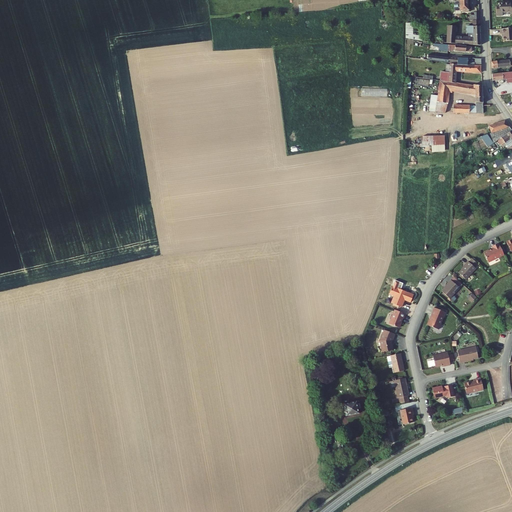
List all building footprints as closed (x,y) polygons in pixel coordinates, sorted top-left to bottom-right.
[(455,6),(455,13),(469,13),(469,0),(460,0),(461,6),(455,6)] [(511,2),(501,2),(501,6),(497,6),(498,16),(504,15),(504,12),(511,12),(511,2)] [(471,16),(471,22),(480,23),(480,14),(475,14),(475,16),(471,16)] [(407,26),(407,40),(424,42),(424,38),(414,36),(414,26),(407,26)] [(449,27),(448,45),(451,45),(456,46),(468,47),(482,47),(481,28),(470,28),(468,28),(468,35),(470,35),(470,40),(456,40),(456,28),(449,27)] [(511,29),(501,30),(501,36),(504,35),(504,43),(511,42),(511,29)] [(456,46),(436,45),(436,49),(441,49),(441,53),(454,54),(454,53),(466,54),(466,55),(467,55),(467,54),(467,53),(477,54),(478,48),(456,46)] [(429,56),(428,62),(434,63),(449,64),(449,58),(429,56)] [(511,61),(492,64),(493,70),(511,67),(511,61)] [(441,82),(446,83),(457,85),(457,75),(458,75),(459,74),(459,73),(482,75),(482,67),(452,66),(447,66),(446,73),(442,73),(441,78),(441,82)] [(508,81),(509,85),(511,84),(511,73),(494,76),(494,82),(508,81)] [(446,83),(441,82),(438,106),(447,107),(450,94),(452,94),(452,91),(476,95),(476,99),(484,99),(483,89),(457,85),(446,83)] [(484,107),(484,104),(476,104),(476,111),(476,116),(485,117),(484,107)] [(445,117),(447,107),(438,106),(430,105),(429,115),(445,117)] [(506,122),(491,128),(493,135),(511,129),(506,122)] [(511,130),(511,129),(493,135),(492,135),(493,138),(496,137),(499,142),(498,143),(502,148),(505,146),(509,151),(511,149),(511,130)] [(426,140),(423,141),(423,149),(446,148),(446,140),(440,140),(426,140)] [(506,257),(501,246),(494,249),(495,251),(491,253),(490,253),(485,255),(490,265),(506,257)] [(479,270),(471,263),(468,266),(469,267),(462,274),(469,281),(479,270)] [(451,285),(444,292),(452,300),(462,289),(454,281),(451,285)] [(418,292),(397,284),(394,292),(398,294),(396,301),(406,305),(408,301),(407,299),(409,298),(415,300),(418,292)] [(471,303),(476,298),(473,294),(468,299),(471,303)] [(408,311),(398,307),(392,321),(402,325),(404,320),(403,319),(405,315),(406,316),(408,311)] [(448,314),(437,309),(434,315),(435,315),(432,321),(430,325),(429,326),(440,331),(445,320),(448,314)] [(399,330),(388,326),(384,335),(385,335),(384,336),(385,342),(385,343),(386,348),(397,346),(395,337),(395,336),(396,337),(399,330)] [(478,344),(460,348),(462,360),(467,359),(466,358),(481,355),(478,344)] [(450,349),(435,352),(438,364),(446,362),(446,363),(453,362),(452,358),(451,352),(450,349)] [(407,367),(404,350),(394,352),(391,352),(392,361),(396,360),(397,369),(407,367)] [(409,379),(409,375),(397,377),(401,395),(402,395),(411,393),(412,393),(410,382),(409,382),(409,380),(409,379)] [(476,378),(466,380),(468,390),(486,387),(483,375),(476,376),(476,378)] [(457,393),(454,381),(449,382),(449,383),(445,384),(444,382),(434,384),(437,394),(450,391),(451,394),(457,393)] [(358,403),(344,407),(347,419),(360,416),(358,403)] [(417,413),(415,406),(403,408),(406,423),(416,420),(415,413),(417,413)] [(343,439),(336,437),(340,457),(346,452),(343,439)]
